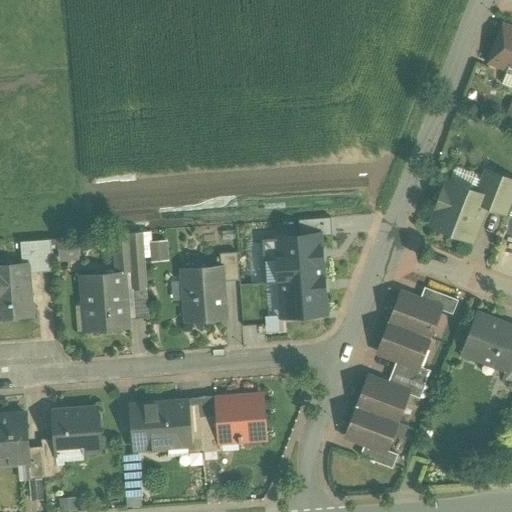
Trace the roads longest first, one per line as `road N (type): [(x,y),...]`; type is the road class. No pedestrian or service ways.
road 1 (residential): [(342,352),(0,369)]
road 2 (residential): [(386,244),(480,0)]
road 3 (residential): [(303,511),(313,436),(342,352)]
road 4 (residential): [(386,244),(511,291)]
